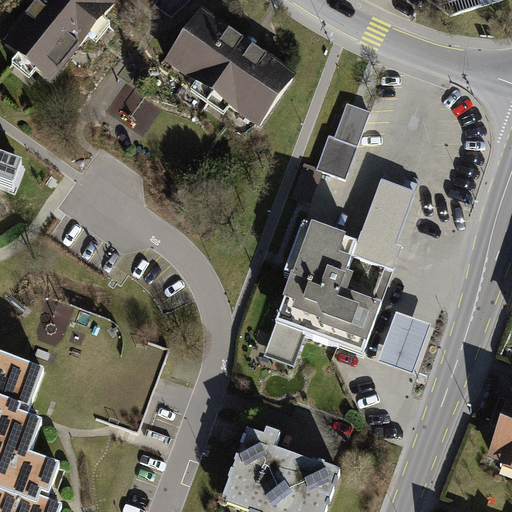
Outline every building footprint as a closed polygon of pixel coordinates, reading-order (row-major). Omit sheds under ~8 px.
[(123,0),(122,0),(38,0),(0,46),(0,47),(50,88),(123,0)] [(165,66),(260,134),(297,82),(202,14),(165,66)] [(335,141),(358,150),(370,116),(359,112),(348,108),(335,141)] [(346,183),(358,150),(335,141),(329,139),(318,171),(317,173),(323,175),(346,183)] [(311,208),(323,175),(317,173),(318,171),(305,166),(292,201),(311,208)] [(277,334),(362,364),(379,317),(342,304),(357,262),(392,275),(401,250),(396,248),(415,195),(380,182),(363,228),(369,230),(358,259),(302,239),(285,286),(293,289),(277,334)] [(429,333),(397,322),(379,372),(411,383),(429,333)] [(0,453),(28,464),(40,432),(17,424),(20,416),(26,418),(42,376),(0,360),(0,453)] [(511,397),(485,470),(511,479),(511,397)] [(246,444),(223,505),(227,506),(225,511),(228,511),(327,511),(339,481),(310,470),(309,473),(272,458),(278,444),(265,438),(263,444),(246,438),(244,443),(246,444)] [(0,453),(0,511),(59,511),(60,511),(46,506),(57,475),(28,464),(0,453)]
